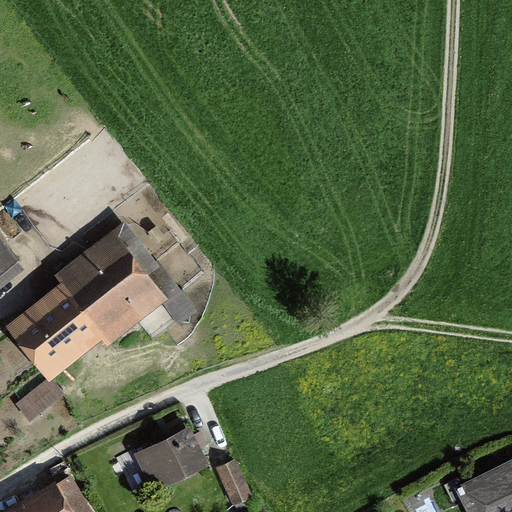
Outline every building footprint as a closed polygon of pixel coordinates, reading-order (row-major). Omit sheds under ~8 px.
[(0,280),(26,261),(0,227),(0,280)] [(110,340),(161,299),(109,234),(58,274),(69,288),(20,327),(49,363),(98,324),(110,340)] [(29,421),(62,394),(51,380),(17,408),(29,421)] [(155,487),(205,461),(184,422),(169,429),(172,435),(137,452),(155,487)] [(234,501),(250,494),(234,459),(218,466),(234,501)] [(511,460),(463,485),(458,476),(444,483),(455,504),(468,497),(475,511),(510,511),(511,511),(511,460)] [(87,511),(67,478),(8,511),(87,511)]
